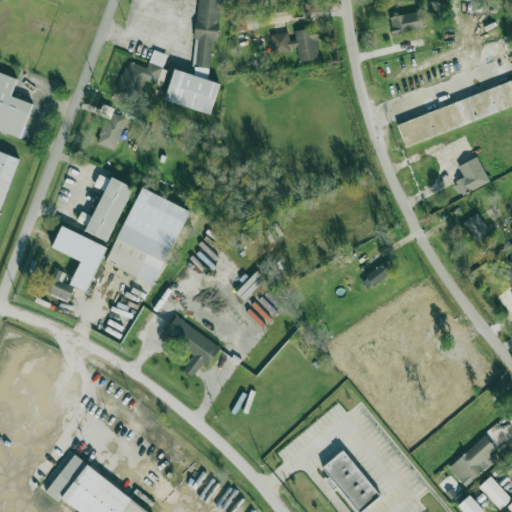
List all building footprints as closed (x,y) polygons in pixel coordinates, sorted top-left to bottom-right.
[(218,0),(198,0),(192,72),(212,74),(218,0)] [(420,12),(390,15),(391,33),(422,30),(420,12)] [(292,30),(292,32),(271,34),(273,53),(297,51),(298,62),(319,60),(316,28),(292,30)] [(392,42),(395,55),(406,53),(404,40),(392,42)] [(147,68),(127,61),(117,91),(138,98),(144,80),(161,85),(166,71),(162,69),(167,55),(153,50),(147,68)] [(165,101),(211,114),(220,83),(174,69),(165,101)] [(0,129),(22,137),(32,104),(11,97),(17,77),(0,71),(0,129)] [(511,85),(397,120),(404,143),(511,109),(511,85)] [(98,144),(114,150),(126,117),(109,112),(98,144)] [(0,210),(18,157),(0,150),(0,210)] [(459,195),(488,183),(478,157),(458,165),(463,178),(454,182),(459,195)] [(86,232),(109,242),(133,187),(110,177),(86,232)] [(474,242),(490,233),(479,213),(463,222),(474,242)] [(165,245),(123,225),(105,263),(137,278),(143,266),(154,270),(165,245)] [(54,250),(82,261),(72,286),(90,293),(107,245),(62,228),(54,250)] [(392,270),(382,261),(363,280),(372,289),(392,270)] [(511,289),(511,264),(500,276),(511,289)] [(45,292),(67,303),(74,287),(62,281),(66,274),(56,270),(45,292)] [(193,356),(184,369),(194,376),(203,362),(207,365),(220,347),(176,316),(163,335),(193,356)] [(474,373),(464,354),(450,361),(461,380),(474,373)] [(489,454),(496,448),(484,435),(449,468),(466,487),(494,460),(489,454)] [(360,511),(382,495),(345,449),(322,468),(330,477),(357,511),(360,511)] [(150,511),(74,455),(46,492),(59,502),(62,499),(79,511),(150,511)] [(500,510),(511,499),(490,476),(478,487),(500,510)] [(463,511),(474,511),(481,506),(471,495),(458,506),(463,511)]
